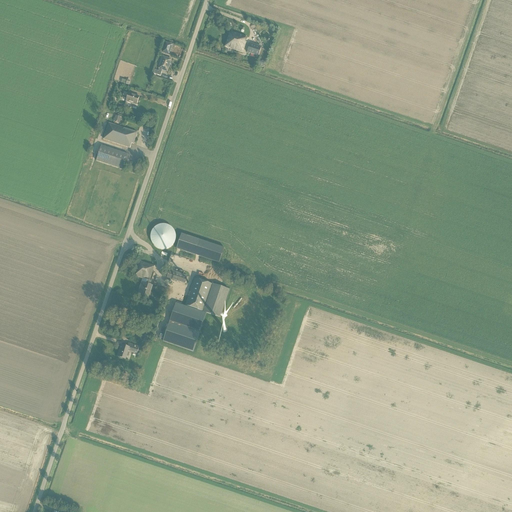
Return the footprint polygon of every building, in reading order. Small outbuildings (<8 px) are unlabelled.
[(246,37),(230,31),(225,47),(243,53),(247,42),(245,41),(246,37)] [(169,55),(173,45),(166,42),(162,52),(169,55)] [(259,56),(262,47),(250,43),(247,52),(259,56)] [(155,70),(154,73),(161,76),(163,70),(167,71),(171,60),(162,57),(158,69),(159,69),(159,71),(155,70)] [(140,97),(129,93),(124,92),(123,95),(127,96),(126,102),(137,105),(140,97)] [(120,123),(122,117),(116,115),(114,121),(120,123)] [(134,144),(138,133),(109,123),(104,139),(130,148),(132,143),(134,144)] [(96,161),(123,170),(128,154),(101,145),(96,161)] [(175,232),(175,231),(174,230),(174,229),(173,228),(172,228),(171,227),(170,226),(169,226),(168,225),(167,225),(166,225),(165,225),(164,224),(162,224),(161,225),(160,225),(159,225),(158,226),(157,226),(156,227),(155,227),(155,228),(154,229),(153,230),(152,231),(152,232),(152,233),(151,234),(151,235),(151,236),(151,237),(151,238),(151,239),(151,240),(151,242),(152,243),(152,244),(153,245),(154,245),(154,246),(155,247),(156,248),(157,248),(158,249),(159,249),(160,250),(161,250),(162,250),(164,250),(165,250),(166,250),(167,250),(168,249),(169,249),(170,248),(171,248),(172,247),(172,246),(173,246),(174,245),(175,244),(175,243),(175,242),(176,241),(176,240),(176,239),(176,238),(176,237),(176,235),(176,234),(176,233),(175,232)] [(225,248),(182,234),(177,249),(219,263),(225,248)] [(153,271),(154,267),(139,262),(135,276),(144,279),(143,283),(142,283),(138,294),(149,298),(153,286),(150,285),(151,281),(154,271),(153,271)] [(188,276),(170,270),(167,278),(185,284),(188,276)] [(195,278),(185,305),(207,313),(220,317),(229,290),(195,278)] [(170,322),(200,332),(207,313),(185,305),(176,302),(170,322)] [(193,352),(200,332),(170,322),(163,342),(193,352)] [(137,354),(139,347),(129,343),(128,348),(121,345),(118,357),(126,360),(129,351),(137,354)]
